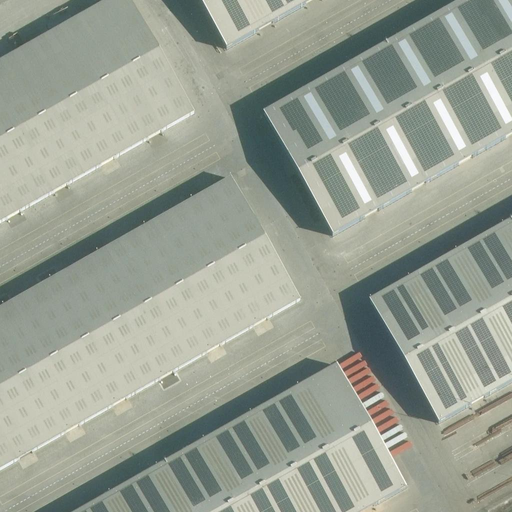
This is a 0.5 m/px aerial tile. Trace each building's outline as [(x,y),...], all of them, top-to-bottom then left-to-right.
[(0,224),(194,114),(128,0),(111,0),(0,63),(0,224)] [(197,0),(226,50),(314,0),(197,0)] [(511,0),(466,0),(263,115),(332,237),(511,135),(511,0)] [(231,179),(0,309),(0,470),(300,301),(231,179)] [(511,219),(374,298),(443,419),(511,380),(511,219)] [(337,367),(79,511),(364,511),(406,488),(337,367)]
